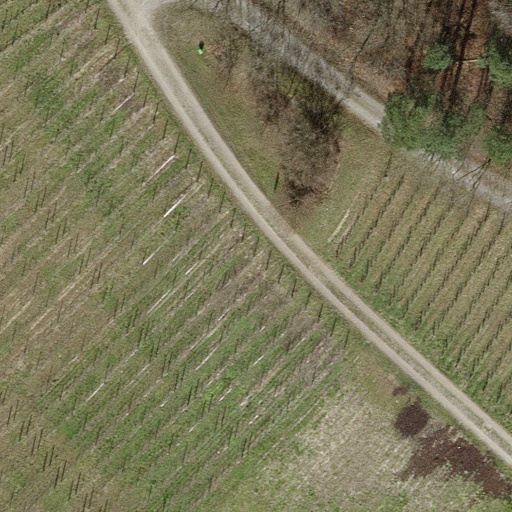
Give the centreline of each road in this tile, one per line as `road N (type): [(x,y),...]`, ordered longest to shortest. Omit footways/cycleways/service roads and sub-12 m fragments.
road 1 (track): [(127,0),(279,221),(511,441)]
road 2 (track): [(237,0),(511,204)]
